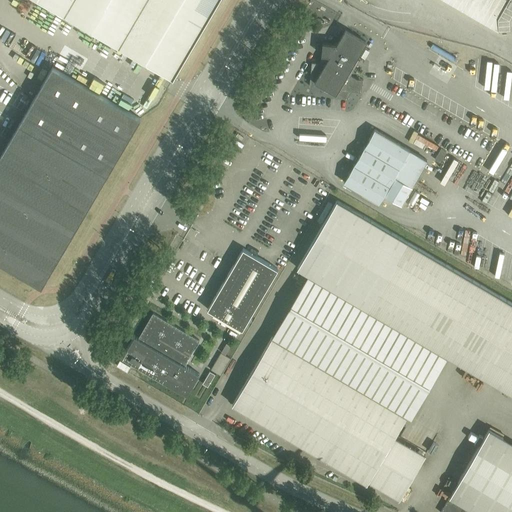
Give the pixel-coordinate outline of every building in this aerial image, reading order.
[(38,0),(173,79),(218,0),(38,0)] [(312,62),(309,86),(325,87),(335,93),(336,94),(336,93),(352,91),(362,92),(362,91),(363,79),(357,79),(350,75),(359,60),(359,61),(359,60),(357,58),(367,41),(345,29),(336,43),(322,42),(320,63),(312,62)] [(0,262),(41,287),(60,255),(61,253),(93,199),(94,197),(126,143),(127,141),(140,118),(52,66),(33,100),(0,155),(0,262)] [(374,129),(344,182),(379,203),(384,194),(401,204),(412,186),(395,176),(410,150),(374,129)] [(511,303),(406,241),(337,200),(297,268),(511,393),(511,303)] [(243,248),(207,309),(242,330),(278,269),(243,248)] [(139,338),(134,336),(122,357),(187,395),(199,374),(185,365),(199,340),(153,313),(139,338)] [(367,483),(394,437),(407,415),(272,336),(232,404),(367,483)] [(231,358),(222,352),(212,369),(221,375),(231,358)] [(511,511),(511,442),(489,429),(440,511),(476,511),(511,511)]
